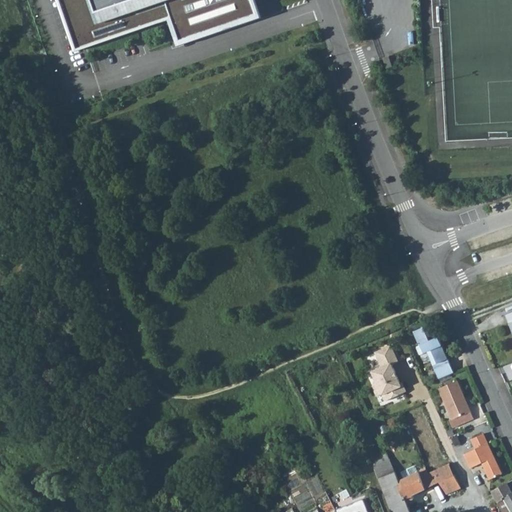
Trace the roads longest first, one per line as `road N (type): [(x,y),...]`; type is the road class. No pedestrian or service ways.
road 1 (residential): [(424,249),(325,0)]
road 2 (residential): [(511,436),(424,249)]
road 3 (residential): [(473,498),(408,372)]
